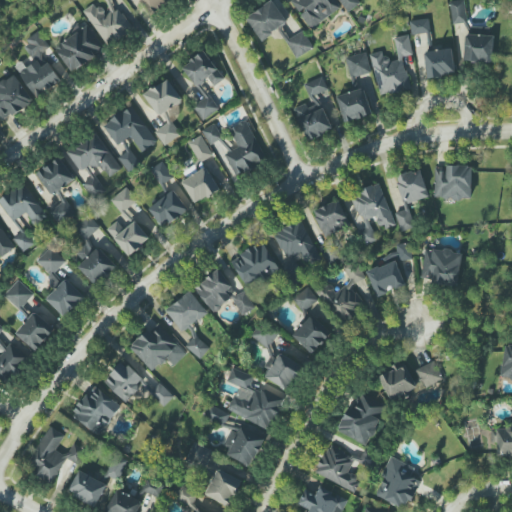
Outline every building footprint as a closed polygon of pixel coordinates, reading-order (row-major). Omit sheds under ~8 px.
[(262,41),(288,22),(271,0),(246,19),(262,41)] [(293,0),(291,2),(311,29),(339,10),(331,0),(293,0)] [(452,24),(467,23),(465,1),(450,2),(452,24)] [(83,11),(108,46),(133,29),(119,8),(105,17),(96,2),(83,11)] [(430,33),(429,19),(410,21),(412,35),(430,33)] [(104,51),(88,26),(55,47),(71,72),(104,51)] [(62,82),(50,63),(51,63),(44,52),(50,48),(39,31),(23,41),(34,59),(25,65),(23,61),(15,66),(36,98),(62,82)] [(287,40),(296,58),(314,48),(304,31),(287,40)] [(370,54),(380,96),(410,88),(403,58),(413,55),(408,35),(394,38),(399,60),(387,62),(384,51),(370,54)] [(493,62),(494,35),(465,35),(465,62),(493,62)] [(428,78),(456,74),(452,48),(424,52),(428,78)] [(224,79),(205,51),(182,66),(204,98),(192,106),(202,121),(219,110),(201,84),(209,79),(214,86),(224,79)] [(347,56),(350,78),(370,74),(367,53),(347,56)] [(33,102),(15,75),(0,84),(0,119),(2,122),(33,102)] [(329,89),(322,76),(304,85),(310,98),(329,89)] [(164,146),(181,135),(172,122),(175,120),(169,112),(184,102),(168,79),(145,94),(166,124),(155,132),(164,146)] [(372,115),(365,88),(337,95),(344,122),(372,115)] [(332,131),(321,99),(313,102),(313,103),(295,109),(306,140),(332,131)] [(142,153),(158,141),(130,106),(103,127),(118,145),(129,136),(142,153)] [(236,176),(267,160),(245,119),(229,128),(239,147),(225,155),(236,176)] [(202,129),(209,145),(222,140),(215,124),(202,129)] [(66,151),(81,173),(98,162),(109,178),(121,169),(95,131),(66,151)] [(189,142),(198,163),(212,156),(203,135),(189,142)] [(130,173),(142,164),(124,141),(113,150),(130,173)] [(50,196),(75,181),(61,158),(36,172),(50,196)] [(161,185),(173,177),(162,161),(150,170),(161,185)] [(435,199),(472,198),(472,166),(434,166),(435,199)] [(196,205),(220,190),(205,167),(181,182),(196,205)] [(429,197),(420,169),(395,177),(404,205),(429,197)] [(35,245),(19,218),(27,213),(34,225),(46,217),(26,183),(0,198),(0,201),(15,226),(13,227),(18,234),(13,237),(23,252),(35,245)] [(395,225),(380,183),(349,195),(367,244),(376,240),(369,219),(377,216),(382,230),(395,225)] [(111,200),(122,213),(137,201),(126,188),(111,200)] [(166,219),(171,224),(189,210),(173,190),(148,209),(160,224),(166,219)] [(49,211),(58,224),(74,213),(65,200),(49,211)] [(325,238),(351,225),(338,200),(313,212),(325,238)] [(415,228),(409,208),(395,213),(401,232),(415,228)] [(100,228),(89,216),(73,230),(83,241),(73,250),(84,261),(78,267),(96,286),(116,268),(89,237),(100,228)] [(303,257),(307,265),(321,257),(300,219),(273,234),(290,264),(303,257)] [(150,238),(134,220),(124,228),(117,220),(107,230),(130,256),(150,238)] [(0,255),(1,257),(15,248),(0,225),(0,255)] [(280,270),(263,242),(231,261),(247,289),(280,270)] [(376,296),(406,286),(398,263),(414,257),(408,242),(396,247),(399,255),(366,267),(376,296)] [(66,262),(52,246),(36,261),(50,276),(46,280),(55,289),(62,283),(53,273),(66,262)] [(421,281),(459,285),(462,252),(425,248),(421,281)] [(351,284),(333,291),(330,283),(321,287),(336,324),(358,315),(355,307),(362,305),(354,284),(365,279),(358,262),(344,268),(351,284)] [(218,270),(195,288),(214,312),(231,299),(244,315),(255,306),(243,291),(238,294),(218,270)] [(46,300),(66,318),(85,297),(66,279),(46,300)] [(4,296),(21,309),(34,292),(17,280),(4,296)] [(303,312),(318,300),(308,286),(293,299),(303,312)] [(166,310),(182,332),(208,313),(191,291),(166,310)] [(55,331),(35,312),(16,332),(35,351),(55,331)] [(292,336),(312,354),(332,333),(312,315),(292,336)] [(251,336),(268,348),(279,334),(261,322),(251,336)] [(187,354),(158,323),(131,347),(153,372),(167,359),(174,366),(187,354)] [(0,380),(7,386),(29,359),(9,343),(7,346),(0,339),(0,331),(3,328),(0,325),(0,344),(4,347),(0,351),(0,380)] [(201,359),(210,348),(196,336),(186,347),(201,359)] [(501,377),(511,378),(511,345),(506,344),(501,377)] [(281,353),(265,376),(288,391),(303,368),(281,353)] [(416,369),(424,387),(443,379),(434,361),(416,369)] [(104,381),(124,402),(144,383),(124,362),(104,381)] [(418,388),(406,366),(397,371),(395,367),(378,376),(392,402),(418,388)] [(228,412),(270,429),(282,399),(249,386),(253,377),(232,368),(227,381),(238,386),(228,412)] [(174,398),(161,383),(150,392),(163,407),(174,398)] [(122,408),(96,384),(71,413),(97,436),(122,408)] [(338,432),(368,446),(386,406),(357,392),(338,432)] [(204,417),(225,425),(229,413),(209,405),(204,417)] [(251,465),(264,438),(226,420),(223,426),(230,429),(220,450),(251,465)] [(66,458),(78,464),(86,451),(73,443),(66,456),(56,451),(65,435),(50,426),(29,462),(38,467),(35,474),(51,483),(66,458)] [(511,427),(491,428),(491,443),(498,443),(498,455),(511,455),(511,427)] [(204,470),(213,452),(194,443),(185,461),(204,470)] [(355,491),(361,479),(348,474),(355,457),(327,446),(315,475),(355,491)] [(106,475),(119,481),(127,461),(114,455),(106,475)] [(415,468),(392,457),(375,496),(405,509),(419,480),(411,476),(415,468)] [(205,495),(230,507),(242,481),(217,469),(205,495)] [(107,485),(79,470),(67,493),(95,507),(107,485)] [(159,499),(164,484),(146,477),(140,492),(159,499)] [(305,511),(341,511),(347,500),(320,487),(316,495),(305,490),(297,505),(307,509),(305,511)] [(107,511),(136,511),(141,500),(116,490),(107,511)]
